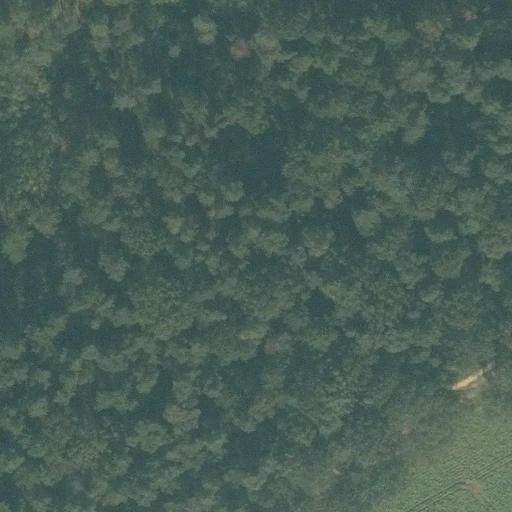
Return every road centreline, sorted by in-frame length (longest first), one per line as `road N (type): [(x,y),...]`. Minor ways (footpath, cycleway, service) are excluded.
road 1 (track): [(511,368),(263,511)]
road 2 (track): [(364,0),(511,177)]
